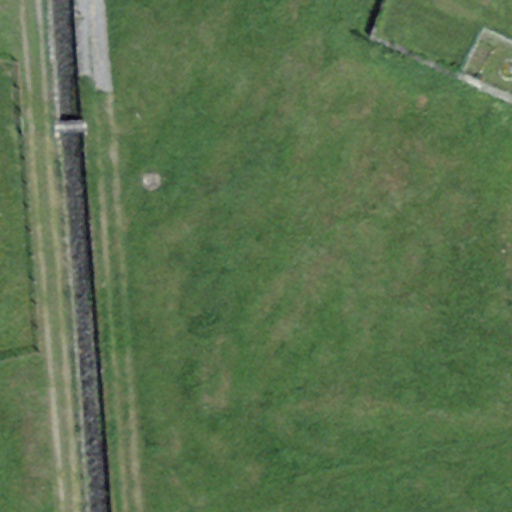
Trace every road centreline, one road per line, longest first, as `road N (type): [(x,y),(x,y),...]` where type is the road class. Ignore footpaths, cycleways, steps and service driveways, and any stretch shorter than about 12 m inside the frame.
road 1 (track): [(16,0),(67,511)]
road 2 (track): [(96,0),(140,511)]
